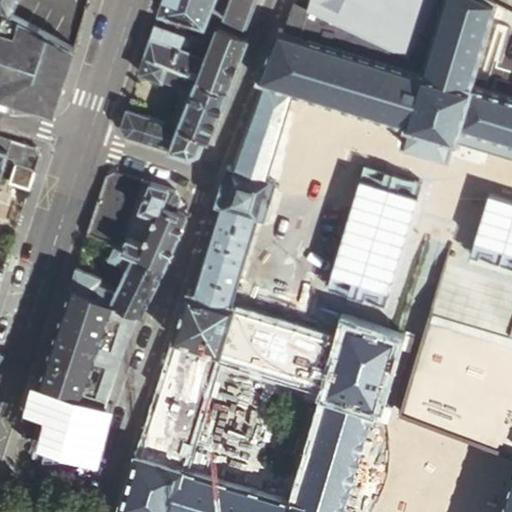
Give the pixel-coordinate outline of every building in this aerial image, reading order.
[(255,0),(161,0),(159,7),(205,21),(213,0),(227,0),(221,15),(246,25),(255,0)] [(495,0),(494,0),(286,0),(258,77),(263,79),(291,87),(406,123),(401,141),(448,156),(455,134),(459,122),(511,137),(511,96),(470,84),(495,0)] [(0,91),(48,106),(57,101),(62,87),(68,68),(76,43),(12,6),(9,4),(0,19),(0,91)] [(205,21),(159,7),(157,14),(158,15),(165,20),(194,29),(205,21)] [(511,8),(501,41),(511,44),(511,8)] [(153,25),(144,52),(227,89),(247,37),(242,35),(217,24),(217,25),(205,56),(191,50),(189,40),(182,37),(183,36),(153,25)] [(227,89),(144,52),(138,71),(179,87),(191,92),(178,128),(167,123),(126,108),(120,124),(125,133),(189,154),(199,149),(203,138),(208,140),(227,89)] [(291,87),(263,79),(245,128),(230,167),(264,177),(291,87)] [(191,92),(179,87),(183,98),(175,117),(167,123),(178,128),(191,92)] [(511,137),(459,122),(455,134),(511,151),(511,137)] [(0,274),(4,263),(0,261),(0,174),(7,153),(16,156),(18,161),(35,167),(40,152),(35,143),(0,132),(0,274)] [(421,180),(366,163),(329,284),(386,301),(421,180)] [(214,202),(216,203),(256,215),(263,217),(274,180),(264,177),(230,167),(225,165),(219,183),(214,202)] [(105,175),(86,232),(113,244),(116,246),(140,178),(115,169),(105,175)] [(126,250),(165,264),(188,212),(188,211),(176,207),(180,198),(175,189),(150,181),(139,208),(154,213),(143,242),(127,236),(121,248),(126,250)] [(511,198),(490,192),(473,252),(511,263),(511,198)] [(335,511),(295,500),(182,466),(217,350),(328,383),(326,388),(329,388),(323,406),(368,420),(396,335),(347,320),(341,339),(229,305),(256,215),(216,203),(189,290),(185,289),(170,338),(176,340),(140,454),(135,452),(120,504),(124,505),(121,511),(335,511)] [(69,281),(138,312),(142,314),(164,268),(165,264),(126,250),(121,248),(116,246),(113,244),(107,258),(126,266),(117,286),(98,279),(100,275),(75,264),(69,281)] [(511,283),(445,264),(400,411),(511,450),(511,283)] [(106,402),(138,312),(69,281),(38,379),(106,402)] [(106,402),(38,379),(32,399),(54,406),(52,416),(58,418),(74,423),(76,417),(100,425),(106,402)] [(368,420),(323,406),(295,500),(335,511),(340,511),(367,422),(368,420)] [(50,431),(47,444),(46,446),(49,446),(58,418),(52,416),(48,420),(45,429),(50,431)] [(95,444),(100,425),(76,417),(74,423),(58,418),(49,446),(95,444)]
